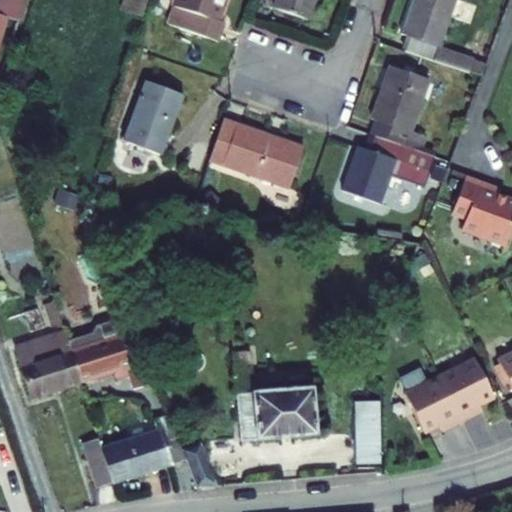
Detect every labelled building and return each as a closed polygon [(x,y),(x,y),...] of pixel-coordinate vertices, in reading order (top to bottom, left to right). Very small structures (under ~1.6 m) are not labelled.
[(14,0),(0,0),(0,21),(11,25),(14,0)] [(121,0),(118,13),(142,19),(146,0),(121,0)] [(174,0),(164,32),(211,48),(218,28),(213,26),(220,0),(174,0)] [(311,0),(274,0),(269,19),(301,29),(311,0)] [(406,42),(398,62),(429,72),(454,1),(450,0),(410,0),(396,39),(406,42)] [(371,130),(364,148),(405,162),(412,144),(406,142),(423,91),(383,78),(366,128),(371,130)] [(129,171),(166,183),(186,122),(147,110),(129,171)] [(217,137),(204,174),(284,200),(295,160),(235,139),(233,143),(217,137)] [(349,159),(333,204),(372,217),(388,174),(420,185),(426,169),(405,162),(364,148),(359,163),(349,159)] [(483,194),(454,184),(440,222),(454,227),(450,237),(494,254),(509,212),(480,201),(483,194)] [(48,326),(58,323),(51,304),(42,307),(48,326)] [(35,310),(22,314),(28,333),(41,329),(35,310)] [(125,367),(111,324),(92,330),(89,336),(65,344),(69,357),(77,382),(109,372),(111,377),(122,373),(127,389),(141,384),(134,363),(125,367)] [(65,344),(61,333),(40,340),(42,346),(16,355),(30,398),(77,382),(69,357),(65,344)] [(42,346),(40,340),(13,348),(16,355),(42,346)] [(511,350),(490,362),(511,402),(511,400),(511,350)] [(230,362),(238,447),(310,443),(307,394),(250,399),(248,359),(230,362)] [(467,410),(488,399),(469,359),(434,376),(456,423),(470,416),(467,410)] [(442,429),(456,423),(434,376),(399,393),(418,433),(439,423),(442,429)] [(379,467),(378,402),(352,403),(354,467),(379,467)] [(156,440),(102,457),(112,488),(184,466),(183,463),(178,453),(166,421),(151,426),(156,440)] [(102,457),(95,460),(106,490),(112,488),(102,457)] [(86,463),(96,494),(106,490),(95,460),(86,463)] [(206,461),(183,463),(184,466),(194,494),(201,492),(218,491),(206,461)]
